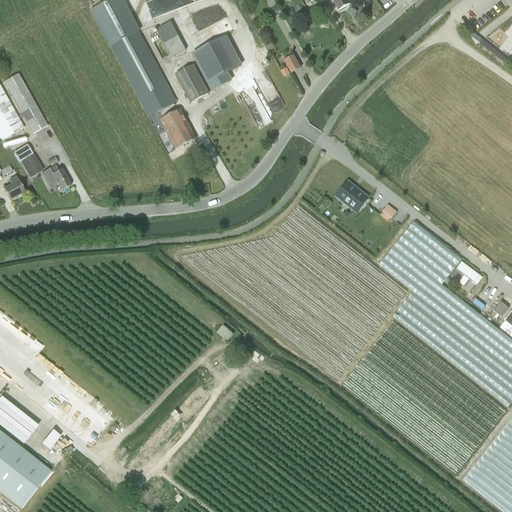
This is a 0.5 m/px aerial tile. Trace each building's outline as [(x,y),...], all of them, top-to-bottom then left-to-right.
[(111,47),(139,33),(121,0),(112,0),(92,11),(111,47)] [(151,0),(147,1),(152,16),(198,0),(151,0)] [(331,0),(338,12),(349,6),(346,0),(331,0)] [(225,4),(202,15),(208,26),(230,14),(225,4)] [(500,47),(504,44),(496,34),(511,22),(511,21),(509,17),(483,36),(498,57),(504,52),(500,47)] [(148,118),(176,104),(139,33),(111,47),(148,118)] [(178,37),(163,44),(171,58),(185,51),(178,37)] [(224,37),(191,55),(211,93),(230,82),(226,74),(240,67),(224,37)] [(293,56),(284,61),(291,74),(300,69),(293,56)] [(208,95),(193,67),(175,76),(190,105),(208,95)] [(33,136),(47,128),(18,75),(4,83),(33,136)] [(0,138),(2,142),(23,130),(0,89),(0,138)] [(167,116),(168,118),(160,122),(174,151),(195,140),(180,112),(172,116),(171,114),(167,116)] [(19,163),(32,156),(27,147),(14,155),(19,163)] [(30,179),(42,171),(33,157),(21,164),(30,179)] [(55,159),(48,163),(51,167),(57,163),(55,159)] [(0,170),(4,176),(12,171),(8,165),(0,170)] [(61,192),(71,187),(62,171),(58,173),(55,168),(49,171),(41,175),(50,190),(57,186),(61,192)] [(10,202),(25,195),(16,178),(9,182),(12,186),(4,191),(10,202)] [(348,183),(336,198),(350,209),(355,213),(356,214),(357,213),(360,209),(368,199),(348,183)] [(388,205),(380,215),(389,222),(397,212),(388,205)] [(448,278),(462,260),(423,229),(417,236),(409,230),(403,239),(406,241),(407,240),(414,245),(417,241),(427,248),(428,246),(440,256),(433,266),(448,278)] [(481,278),(462,263),(451,277),(471,292),(481,278)] [(489,331),(493,326),(447,289),(442,296),(441,295),(440,296),(465,316),(469,311),(475,316),(473,318),(489,331)] [(500,302),(493,311),(501,318),(509,309),(500,302)] [(229,341),(234,334),(223,326),(218,333),(229,341)] [(224,377),(231,371),(222,362),(216,368),(224,377)] [(126,464),(136,474),(212,393),(202,383),(126,464)] [(2,397),(0,399),(0,426),(23,445),(39,426),(2,397)] [(50,473),(0,433),(0,493),(21,510),(50,473)] [(160,487),(147,504),(157,511),(161,511),(173,497),(160,487)]
